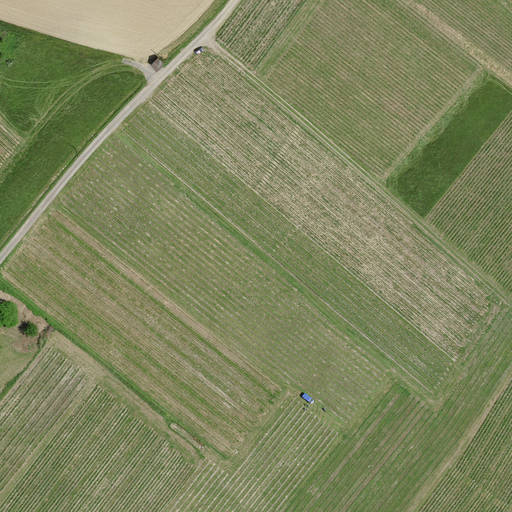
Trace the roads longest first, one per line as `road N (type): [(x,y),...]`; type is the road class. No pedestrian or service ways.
road 1 (track): [(204,34),(511,303)]
road 2 (unclassified): [(0,259),(64,178),(235,0)]
road 3 (track): [(158,79),(137,64),(0,22)]
